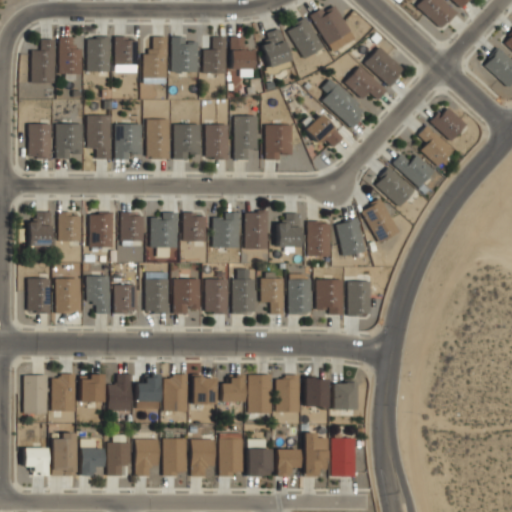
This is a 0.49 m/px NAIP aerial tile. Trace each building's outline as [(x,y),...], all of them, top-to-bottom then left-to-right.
[(438,28),(453,13),(440,0),(417,0),(413,4),(438,28)] [(449,0),(457,8),(464,0),(449,0)] [(308,16),(329,51),(351,37),(329,2),(308,16)] [(319,47),(303,18),(284,28),(300,57),(319,47)] [(511,28),(501,41),(511,51),(511,28)] [(260,31),(261,63),(281,62),(281,30),(260,31)] [(55,73),(78,73),(78,45),(69,45),(69,36),(55,36),(55,73)] [(105,36),(83,36),(83,71),(105,71),(105,36)] [(111,36),(111,70),(133,70),(133,36),(111,36)] [(140,82),(162,82),(162,36),(149,36),(149,48),(140,48),(140,82)] [(168,36),(168,72),(193,72),(193,42),(182,42),(182,36),(168,36)] [(199,72),(222,72),(222,36),(208,36),(208,48),(199,48),(199,72)] [(249,69),(249,48),(238,48),(238,36),(226,36),(226,69),(249,69)] [(28,48),(28,83),(50,83),(50,39),(36,39),(36,48),(28,48)] [(376,46),(361,61),(385,85),(400,70),(376,46)] [(481,64),(505,87),(511,79),(511,61),(496,48),(481,64)] [(365,92),(373,100),(383,90),(357,65),(341,81),(359,98),(365,92)] [(319,87),(325,93),(319,99),(348,128),(363,112),(328,77),(319,87)] [(427,121),(448,142),(463,126),(443,105),(427,121)] [(339,138),(317,112),(300,127),(315,145),(322,138),(329,146),(339,138)] [(83,147),(93,147),(93,158),(106,158),(106,113),(83,113),(83,147)] [(252,115),(230,115),(230,158),(243,158),(243,149),(252,149),(252,115)] [(165,158),(165,118),(142,118),(142,158),(165,158)] [(137,122),(111,122),(111,158),(137,158),(137,122)] [(24,158),(47,158),(47,123),(24,123),(24,158)] [(52,158),(78,158),(78,123),(52,123),(52,158)] [(196,123),(170,123),(170,158),(196,158),(196,123)] [(261,158),(288,158),(288,123),(261,123),(261,158)] [(201,158),(224,158),(224,124),(201,124),(201,158)] [(414,134),(422,143),(416,149),(434,166),(449,150),(423,125),(414,134)] [(430,171),(413,154),(405,162),(397,154),(388,162),(414,188),(430,171)] [(411,191),(386,167),(370,183),(395,207),(411,191)] [(395,232),(379,199),(358,209),(374,242),(395,232)] [(47,245),(47,210),(33,210),(33,220),(24,220),(24,245),(47,245)] [(55,240),(77,240),(77,210),(55,210),(55,240)] [(263,248),(263,211),(241,211),(241,248),(263,248)] [(86,246),(108,246),(108,212),(86,212),(86,246)] [(139,241),(139,212),(117,212),(117,241),(139,241)] [(179,241),(201,241),(201,213),(179,213),(179,241)] [(295,247),(296,213),(282,213),(282,222),(273,222),(273,247),(295,247)] [(171,214),(146,214),(146,247),(171,247),(171,214)] [(208,247),(235,247),(235,214),(208,214),(208,247)] [(332,222),(339,255),(361,251),(353,217),(332,222)] [(304,222),(304,256),(325,256),(325,222),(304,222)] [(163,313),(163,271),(141,271),(141,313),(163,313)] [(93,303),(93,313),(105,313),(105,274),(83,274),(83,303),(93,303)] [(257,303),(267,303),(267,314),(280,314),(280,276),(257,276),(257,303)] [(47,277),(24,277),(24,311),(47,311),(47,277)] [(74,277),(52,277),(52,311),(74,311),(74,277)] [(285,277),(285,313),(307,313),(307,277),(285,277)] [(170,278),(170,313),(195,313),(195,278),(170,278)] [(223,278),(201,278),(201,313),(223,313),(223,278)] [(250,313),(250,278),(228,278),(228,313),(250,313)] [(338,313),(338,278),(313,278),(313,313),(338,313)] [(366,280),(344,280),(344,315),(366,315),(366,280)] [(110,313),(132,313),(132,283),(110,283),(110,313)] [(102,410),(126,410),(126,374),(113,374),(112,384),(103,383),(102,410)] [(19,413),(42,413),(42,375),(19,375),(19,413)] [(47,410),(71,410),(71,375),(47,375),(47,410)] [(98,375),(75,375),(75,402),(98,402),(98,375)] [(154,409),(154,375),(140,375),(140,382),(131,382),(131,409),(154,409)] [(183,410),(183,375),(159,375),(159,410),(183,410)] [(216,402),(240,402),(240,375),(224,375),(224,382),(216,382),(216,402)] [(244,375),(244,413),(266,413),(266,375),(244,375)] [(295,411),(295,375),(272,375),(272,411),(295,411)] [(187,404),(211,404),(211,377),(187,377),(187,404)] [(322,379),(300,379),(300,407),(322,407),(322,379)] [(328,409),(350,409),(350,383),(328,383),(328,409)] [(47,474),(71,474),(71,431),(47,431),(47,474)] [(216,475),(240,475),(240,431),(216,431),(216,475)] [(300,475),(321,475),(321,432),(300,432),(300,475)] [(103,475),(126,475),(126,434),(103,434),(103,475)] [(182,437),(159,437),(159,475),(182,475),(182,437)] [(187,437),(187,475),(201,475),(201,465),(211,465),(211,437),(187,437)] [(350,476),(350,437),(327,437),(327,476),(350,476)] [(131,475),(144,475),(144,466),(154,466),(154,438),(131,438),(131,475)] [(43,446),(19,446),(19,465),(28,465),(28,475),(43,475),(43,446)] [(98,466),(98,446),(75,446),(75,474),(89,474),(89,466),(98,466)] [(244,475),(266,475),(266,446),(244,446),(244,475)] [(272,475),(294,475),(294,448),(272,448),(272,475)]
